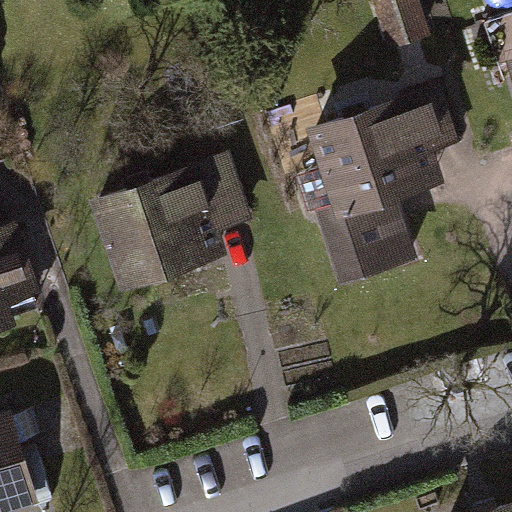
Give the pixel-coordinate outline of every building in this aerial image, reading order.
[(418,0),(370,0),(389,49),(431,34),(418,0)] [(443,78),(312,127),(342,205),(317,214),(343,284),(417,256),(397,203),(452,182),(441,153),(468,143),(443,78)] [(232,148),(91,197),(123,290),(233,252),(226,232),(258,221),(232,148)] [(18,220),(0,225),(0,326),(48,310),(18,220)] [(15,409),(0,413),(0,511),(6,511),(43,502),(15,409)] [(511,511),(511,499),(474,511),(511,511)]
